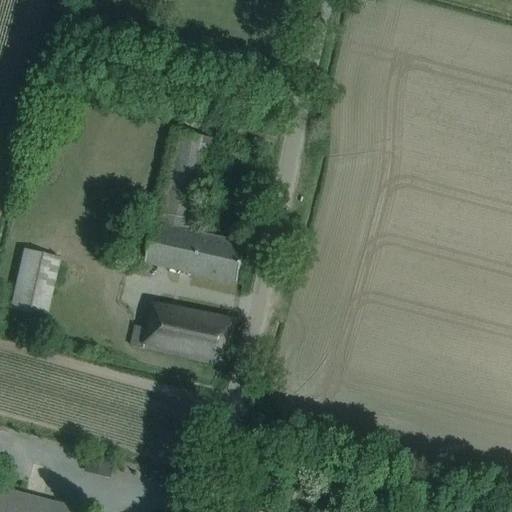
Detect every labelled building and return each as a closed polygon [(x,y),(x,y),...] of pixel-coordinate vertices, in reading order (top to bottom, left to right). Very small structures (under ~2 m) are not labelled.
[(214,139),(194,135),(173,130),(144,263),(236,284),(245,245),(193,233),(214,139)] [(58,257),(22,249),(9,311),(45,318),(58,257)] [(224,368),(235,321),(153,306),(147,330),(134,327),(130,347),(224,368)] [(23,465),(44,469),(42,478),(55,481),(60,458),(26,450),(23,465)] [(0,511),(73,511),(74,509),(55,504),(0,489),(0,511)]
